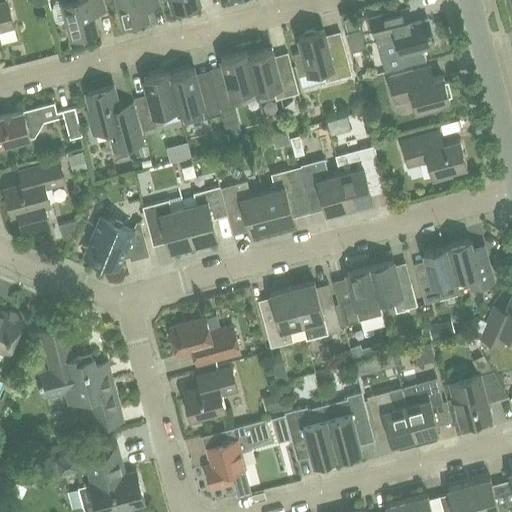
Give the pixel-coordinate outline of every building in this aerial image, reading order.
[(0,43),(2,42),(2,41),(16,37),(13,26),(15,26),(8,0),(0,2),(0,43)] [(72,36),(75,35),(76,38),(80,40),(94,37),(96,33),(95,30),(98,29),(93,12),(107,9),(104,0),(64,0),(65,1),(63,1),(63,2),(55,4),(53,7),(56,20),(60,22),(68,20),(72,36)] [(117,0),(124,22),(128,21),(130,26),(146,21),(144,17),(149,16),(147,7),(159,4),(158,0),(117,0)] [(194,8),(195,3),(200,2),(198,0),(172,0),(174,9),(179,8),(182,11),(194,8)] [(426,59),(423,47),(435,44),(428,18),(401,25),(397,10),(371,17),(378,45),(397,41),(403,65),(426,59)] [(325,29),(317,31),(313,29),(306,31),(303,35),(299,36),(303,50),(297,52),(295,56),(299,73),(302,74),(323,68),(326,81),(352,74),(345,48),(331,52),(325,29)] [(256,86),(255,87),(256,90),(273,86),(277,98),(299,92),(292,66),(278,70),(272,47),(248,54),(247,54),(256,86)] [(247,54),(248,54),(247,50),(221,57),(227,79),(214,83),(215,87),(221,109),(243,103),(240,91),(255,87),(256,86),(247,54)] [(430,65),(389,76),(395,101),(413,97),(416,109),(450,100),(443,75),(434,77),(430,65)] [(221,109),(215,87),(201,91),(195,68),(170,74),(179,107),(178,107),(182,123),(222,113),(221,109)] [(170,74),(169,70),(144,77),(150,100),(136,104),(143,130),(166,124),(162,111),(178,107),(179,107),(170,74)] [(113,86),(87,92),(92,109),(89,110),(95,132),(109,128),(115,149),(142,142),(132,102),(118,106),(113,86)] [(40,126),(39,122),(40,121),(42,118),(39,105),(0,115),(0,145),(34,136),(40,126)] [(75,106),(63,109),(70,137),(82,134),(75,106)] [(440,129),(402,139),(408,164),(428,159),(433,175),(452,170),(451,168),(467,164),(460,138),(444,143),(440,129)] [(375,140),(378,150),(388,148),(385,137),(375,140)] [(336,154),(341,172),(350,204),(373,198),(366,172),(377,169),(371,145),(336,154)] [(220,166),(227,167),(234,162),(234,154),(229,148),(221,148),(216,152),(215,160),(220,166)] [(84,155),(82,150),(68,154),(70,161),(73,170),(87,166),(84,155)] [(350,204),(341,172),(329,175),(325,157),(301,164),(308,188),(320,185),(326,211),(350,204)] [(49,221),(45,204),(50,202),(46,186),(65,181),(59,160),(27,168),(31,181),(6,187),(12,213),(20,211),(24,228),(49,221)] [(293,222),(292,220),(294,219),(288,195),(301,191),(294,167),(272,173),(276,187),(263,190),(272,225),(281,223),(282,225),(284,227),(292,224),(293,222)] [(272,225),(263,190),(251,194),(247,179),(226,185),(232,209),(244,206),(250,231),(252,230),(253,233),(255,234),(263,232),(264,230),(264,227),(272,225)] [(185,207),(194,242),(218,236),(211,210),(226,206),(220,185),(194,192),(197,203),(185,207)] [(194,242),(185,207),(172,210),(169,198),(143,205),(149,227),(164,223),(170,248),(194,242)] [(102,215),(88,250),(99,254),(97,259),(118,267),(124,253),(129,252),(131,259),(150,254),(140,220),(136,221),(134,228),(102,215)] [(59,224),(63,239),(73,236),(77,226),(76,219),(59,224)] [(447,245),(456,277),(468,274),(472,287),(494,281),(484,243),(473,247),(471,239),(447,245)] [(460,293),(456,277),(447,245),(424,251),(431,277),(419,280),(425,302),(460,293)] [(406,308),(406,307),(418,304),(412,282),(400,285),(393,260),(370,266),(379,300),(393,297),(397,311),(406,308)] [(382,312),(379,300),(370,266),(347,272),(354,297),(342,301),(348,323),(360,320),(360,318),(382,312)] [(306,337),(319,333),(341,327),(334,303),(322,306),(315,281),(293,286),(302,323),(306,337)] [(290,326),(302,323),(293,286),(271,292),(278,318),(265,321),(271,346),(293,340),(290,326)] [(481,317),(470,330),(479,345),(482,337),(502,345),(506,334),(511,336),(511,297),(505,314),(493,309),(488,321),(481,317)] [(0,348),(9,353),(23,319),(19,318),(17,313),(11,311),(6,313),(0,309),(0,348)] [(206,316),(171,326),(178,353),(194,349),(197,362),(240,351),(233,325),(210,332),(206,316)] [(431,339),(444,336),(440,322),(428,326),(430,332),(431,339)] [(92,351),(73,356),(65,324),(41,330),(51,368),(38,372),(44,396),(67,390),(69,401),(89,396),(96,426),(123,419),(108,361),(95,364),(92,351)] [(359,343),(350,346),(354,361),(363,359),(359,343)] [(345,364),(354,361),(350,347),(341,350),(345,364)] [(270,360),(273,370),(285,366),(284,363),(281,353),(269,356),(270,360)] [(359,373),(367,371),(363,359),(355,361),(359,373)] [(201,387),(184,392),(191,418),(226,408),(222,393),(238,388),(232,364),(197,374),(201,387)] [(493,370),(450,381),(462,423),(491,416),(485,395),(492,393),(494,399),(508,395),(493,370)] [(402,386),(403,389),(415,436),(438,430),(432,404),(443,401),(437,376),(402,386)] [(403,389),(391,392),(391,389),(367,395),(374,419),(385,416),(392,442),(415,436),(403,389)] [(272,410),(281,408),(282,408),(283,407),(280,398),(278,391),(262,396),(267,412),(269,411),(272,410)] [(324,403),(338,457),(362,450),(355,422),(369,418),(362,391),(347,395),(348,397),(324,403)] [(314,463),(338,457),(324,403),(308,407),(308,405),(285,411),(292,438),(306,434),(314,463)] [(240,449),(249,447),(271,437),(266,418),(224,429),(227,441),(209,446),(213,463),(206,465),(212,486),(233,481),(230,469),(245,466),(240,449)] [(114,511),(114,510),(145,502),(137,471),(124,474),(116,443),(85,452),(93,483),(91,483),(96,502),(84,505),(85,511),(114,511)] [(52,475),(77,469),(73,451),(48,458),(52,475)] [(510,511),(509,507),(499,510),(490,476),(469,482),(477,511),(510,511)] [(477,511),(469,482),(448,487),(454,511),(477,511)] [(433,511),(428,493),(427,493),(425,489),(411,492),(412,497),(407,498),(410,511),(433,511)] [(410,511),(407,498),(386,504),(388,511),(410,511)]
